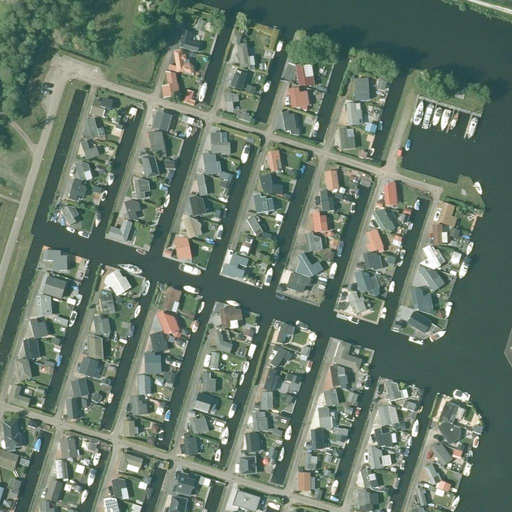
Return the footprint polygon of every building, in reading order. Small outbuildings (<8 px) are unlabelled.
[(22,6),(11,1),(7,9),(18,15),(22,6)] [(193,51),(190,30),(182,31),(185,52),(193,51)] [(236,46),(240,70),(249,68),(246,44),(236,46)] [(181,51),(173,52),(177,73),(184,72),(190,74),(192,71),(192,67),(189,65),(183,66),(182,61),(185,61),(185,56),(182,57),(181,51)] [(295,67),(298,87),(305,86),(305,87),(314,86),(312,77),(304,78),(303,66),(295,67)] [(237,70),(231,71),(234,90),(240,89),(237,70)] [(177,84),(175,74),(165,72),(167,86),(161,87),(163,99),(179,96),(177,84)] [(367,79),(354,80),(355,102),(363,101),(363,100),(369,100),(368,92),(362,93),(362,83),(367,83),(367,79)] [(288,90),(291,109),(309,107),(307,92),(299,93),(298,88),(288,90)] [(223,94),(226,112),(233,111),(232,103),(238,103),(237,96),(231,94),(223,94)] [(93,100),(89,114),(102,118),(106,104),(93,100)] [(362,125),(361,111),(355,111),(354,104),(343,105),(344,112),(346,112),(348,127),(362,125)] [(169,130),(168,111),(159,112),(159,111),(153,112),(154,130),(160,129),(160,131),(169,130)] [(281,113),(284,133),(290,132),(291,136),(295,136),(297,137),(299,136),(298,130),(295,130),(293,115),(288,116),(288,112),(281,113)] [(86,121),(92,140),(99,138),(93,119),(86,121)] [(347,139),(346,128),(338,129),(341,151),(355,149),(353,138),(347,139)] [(147,134),(151,153),(156,152),(156,156),(166,158),(161,134),(155,132),(147,134)] [(210,134),(211,154),(220,154),(220,156),(230,155),(229,144),(221,144),(220,133),(210,134)] [(79,143),(86,160),(98,156),(95,148),(89,150),(86,141),(79,143)] [(267,153),(270,173),(277,172),(276,161),(280,160),(278,151),(267,153)] [(202,154),(205,176),(217,174),(215,155),(210,156),(209,153),(202,154)] [(140,158),(146,180),(159,176),(154,158),(147,156),(140,158)] [(73,180),(74,180),(80,182),(85,180),(83,173),(90,172),(87,165),(80,162),(75,164),(78,174),(73,176),(73,180)] [(326,189),(328,191),(338,190),(336,171),(324,172),(326,189)] [(195,177),(199,197),(206,196),(203,176),(195,177)] [(272,195),(282,196),(282,186),(272,186),(270,176),(259,178),(261,189),(265,194),(272,195)] [(74,180),(68,200),(76,202),(77,196),(84,198),(86,190),(85,187),(81,185),(81,182),(80,182),(74,180)] [(140,180),(134,181),(135,193),(131,194),(132,199),(136,200),(144,199),(143,193),(149,192),(148,183),(140,180)] [(382,187),(385,207),(397,205),(394,183),(387,184),(387,186),(382,187)] [(319,192),(321,213),(334,211),(332,198),(327,199),(326,191),(319,192)] [(257,214),(268,212),(265,198),(260,199),(259,194),(253,196),(257,214)] [(187,216),(193,217),(200,216),(198,207),(203,206),(202,199),(195,197),(189,199),(192,211),(188,211),(187,216)] [(130,201),(123,203),(127,214),(126,214),(123,215),(123,218),(129,220),(129,221),(136,219),(135,213),(140,211),(138,204),(130,201)] [(441,210),(437,223),(453,228),(456,218),(451,217),(454,207),(443,204),(443,205),(439,203),(437,209),(441,210)] [(66,207),(60,211),(69,227),(75,223),(73,219),(78,216),(74,209),(70,207),(66,207)] [(379,211),(371,215),(381,232),(387,229),(389,232),(395,229),(384,210),(380,212),(379,211)] [(319,213),(311,214),(314,233),(327,231),(325,216),(319,217),(319,213)] [(246,221),(256,237),(262,233),(256,223),(260,221),(258,217),(254,216),(253,217),(246,221)] [(188,218),(182,220),(187,234),(179,232),(178,235),(188,238),(188,240),(201,235),(200,230),(201,226),(200,224),(197,223),(196,221),(188,218)] [(125,244),(132,224),(123,221),(119,231),(110,228),(107,238),(125,244)] [(441,225),(431,226),(432,238),(428,238),(426,244),(433,245),(433,246),(442,246),(442,233),(441,225)] [(369,245),(366,246),(368,251),(372,253),(377,251),(378,253),(383,251),(382,249),(383,249),(377,231),(375,231),(365,234),(369,245)] [(300,246),(299,251),(307,253),(322,251),(320,239),(312,236),(312,233),(304,235),(306,247),(300,246)] [(244,236),(238,255),(247,258),(253,239),(244,236)] [(174,240),(178,261),(185,259),(185,260),(191,259),(187,239),(184,237),(174,240)] [(429,246),(422,250),(428,260),(419,264),(433,271),(440,267),(433,253),(438,250),(434,250),(433,248),(429,247),(429,246)] [(52,261),(52,271),(66,271),(66,256),(60,256),(60,251),(43,251),(43,261),(52,261)] [(362,255),(365,270),(372,269),(372,271),(381,269),(379,256),(376,257),(376,254),(369,254),(362,255)] [(248,260),(233,255),(229,268),(223,266),(221,274),(226,276),(233,278),(234,277),(242,280),(244,272),(236,269),(238,265),(246,268),(248,260)] [(303,255),(297,258),(299,263),(295,273),(309,279),(322,271),(317,263),(310,267),(303,255)] [(418,267),(417,271),(433,293),(443,285),(436,275),(430,279),(424,269),(418,267)] [(106,278),(103,283),(107,289),(110,287),(117,297),(131,288),(124,278),(123,279),(119,272),(115,272),(106,278)] [(353,274),(359,293),(363,292),(363,293),(372,290),(367,275),(362,277),(360,272),(353,274)] [(290,273),(285,289),(302,294),(305,286),(308,287),(310,280),(290,273)] [(60,299),(65,282),(47,277),(42,294),(60,299)] [(165,298),(161,309),(170,312),(173,302),(178,303),(181,292),(168,288),(166,295),(164,294),(163,297),(165,298)] [(422,292),(418,289),(410,290),(414,310),(420,309),(420,312),(432,316),(432,310),(427,310),(427,307),(432,306),(430,296),(423,297),(422,292)] [(347,297),(351,308),(353,307),(356,315),(365,311),(361,299),(358,300),(355,294),(347,297)] [(100,297),(103,316),(110,314),(108,307),(113,306),(111,295),(100,297)] [(44,296),(35,297),(37,318),(52,316),(50,301),(45,301),(44,296)] [(228,309),(219,310),(221,330),(230,328),(230,323),(241,321),(240,310),(235,311),(235,308),(228,309)] [(417,320),(413,311),(403,316),(410,332),(416,330),(417,332),(431,327),(426,316),(417,320)] [(162,313),(156,315),(164,334),(170,332),(171,334),(179,331),(174,318),(163,316),(162,313)] [(99,316),(92,318),(96,336),(110,334),(108,319),(100,321),(99,316)] [(36,320),(29,321),(34,340),(47,337),(44,323),(37,324),(36,320)] [(281,324),(275,343),(282,345),(285,335),(292,336),(294,329),(287,327),(288,326),(281,324)] [(220,332),(213,334),(217,351),(230,354),(232,346),(223,343),(220,332)] [(149,336),(153,354),(167,351),(165,341),(159,343),(157,334),(149,336)] [(95,336),(86,337),(88,358),(96,360),(103,359),(102,339),(95,336)] [(23,341),(26,359),(40,357),(39,349),(37,349),(36,343),(35,343),(30,340),(23,341)] [(339,342),(332,363),(358,371),(361,361),(347,356),(350,345),(339,342)] [(277,353),(269,365),(276,369),(283,359),(287,362),(292,355),(287,352),(280,348),(274,346),(272,351),(277,353)] [(211,352),(209,372),(215,373),(218,353),(211,352)] [(145,355),(146,374),(153,374),(153,373),(159,373),(159,358),(153,359),(153,355),(145,355)] [(78,375),(93,379),(98,363),(83,358),(78,375)] [(21,360),(15,361),(19,382),(31,379),(28,361),(21,360)] [(329,367),(332,388),(339,387),(338,378),(344,377),(343,370),(337,368),(336,366),(329,367)] [(269,369),(263,390),(270,392),(270,390),(274,391),(278,377),(274,376),(276,371),(269,369)] [(210,374),(202,374),(202,393),(215,393),(215,380),(210,380),(210,374)] [(143,376),(137,376),(138,396),(144,396),(144,395),(150,395),(149,378),(143,376)] [(85,379),(70,382),(74,399),(88,396),(85,379)] [(391,383),(384,384),(389,402),(402,399),(400,391),(398,392),(396,384),(391,383)] [(18,397),(21,388),(13,386),(8,403),(27,408),(30,400),(18,397)] [(322,392),(325,408),(338,405),(336,394),(334,395),(333,390),(322,392)] [(271,398),(271,393),(260,393),(260,405),(254,404),(253,408),(260,410),(260,411),(267,411),(267,398),(271,398)] [(202,395),(194,395),(195,414),(208,414),(207,406),(207,401),(202,401),(202,395)] [(138,397),(130,398),(132,417),(147,415),(146,405),(142,405),(141,402),(138,402),(138,397)] [(65,400),(67,420),(78,419),(76,399),(65,400)] [(452,425),(459,407),(445,401),(438,419),(452,425)] [(387,407),(377,409),(381,427),(391,425),(387,407)] [(325,429),(326,430),(331,432),(331,428),(332,428),(330,418),(328,419),(328,409),(324,408),(317,409),(319,428),(325,429)] [(251,413),(253,433),(268,431),(266,419),(259,420),(258,412),(251,413)] [(123,418),(123,422),(124,438),(135,437),(135,435),(138,434),(137,428),(134,429),(134,422),(130,422),(130,418),(123,418)] [(188,420),(193,435),(199,433),(200,435),(208,432),(204,418),(196,420),(195,418),(188,420)] [(6,449),(6,452),(6,453),(15,452),(15,448),(21,448),(20,434),(18,434),(17,420),(1,422),(5,449),(6,449)] [(453,427),(444,423),(437,428),(449,446),(459,439),(460,431),(453,428),(453,427)] [(382,435),(380,429),(373,430),(378,448),(384,446),(384,448),(391,448),(390,433),(382,435)] [(304,447),(312,450),(312,451),(323,450),(322,433),(319,433),(318,430),(310,430),(311,443),(305,443),(304,447)] [(247,454),(260,452),(258,435),(252,433),(244,434),(247,454)] [(74,438),(59,440),(62,460),(77,458),(74,438)] [(183,439),(185,456),(197,455),(195,438),(183,439)] [(452,460),(441,445),(437,447),(435,444),(429,449),(442,467),(452,460)] [(374,447),(366,449),(370,470),(383,468),(381,452),(375,449),(374,447)] [(6,453),(6,452),(0,450),(0,467),(13,472),(18,457),(6,453)] [(122,454),(117,471),(125,473),(127,465),(140,469),(143,460),(122,454)] [(311,454),(305,454),(304,470),(310,470),(311,469),(315,469),(315,464),(310,464),(311,454)] [(239,458),(240,476),(256,475),(255,457),(239,458)] [(61,461),(55,462),(56,480),(63,479),(63,480),(68,480),(66,463),(61,461)] [(436,475),(431,465),(424,468),(432,486),(441,482),(438,474),(436,475)] [(366,469),(360,471),(364,489),(370,488),(370,490),(377,488),(375,480),(369,482),(366,469)] [(188,475),(180,473),(174,493),(189,498),(191,490),(193,488),(194,485),(193,483),(194,480),(187,478),(188,475)] [(298,490),(309,489),(309,477),(304,477),(304,474),(298,474),(298,490)] [(110,481),(114,499),(128,496),(124,481),(118,479),(110,481)] [(56,504),(62,484),(51,481),(44,500),(56,504)] [(421,488),(415,490),(420,507),(426,506),(423,495),(425,494),(424,490),(422,490),(421,488)] [(365,490),(357,490),(358,508),(365,507),(365,511),(372,511),(372,506),(370,506),(369,493),(367,493),(366,492),(365,490)] [(230,496),(235,511),(244,511),(248,510),(241,492),(238,491),(235,492),(236,494),(230,496)] [(171,497),(168,511),(184,511),(187,500),(171,497)] [(117,511),(115,499),(114,499),(109,499),(103,500),(105,511),(117,511)] [(49,502),(40,503),(40,511),(54,511),(54,509),(49,510),(49,502)]
